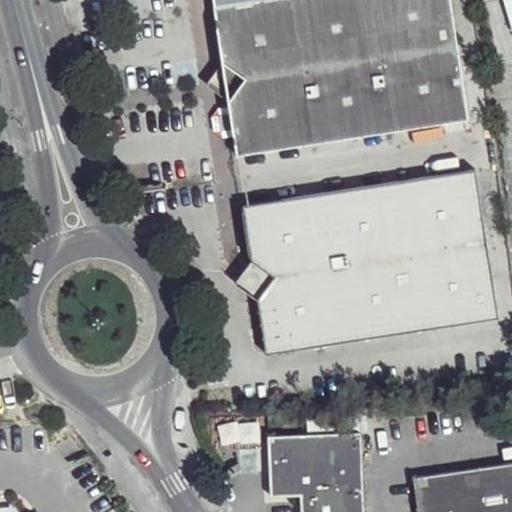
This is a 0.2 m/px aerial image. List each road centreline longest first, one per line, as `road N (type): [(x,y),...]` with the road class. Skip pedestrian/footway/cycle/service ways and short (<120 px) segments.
road 1 (tertiary): [(2,0),(39,141),(48,263)]
road 2 (tertiary): [(110,245),(61,134),(27,0)]
road 3 (tertiary): [(66,379),(173,488)]
road 4 (tertiary): [(173,488),(161,417),(161,345)]
road 5 (tertiary): [(48,263),(33,282),(26,330),(49,368),(66,379)]
road 6 (tertiary): [(161,345),(167,303),(160,283),(148,265),(110,245)]
